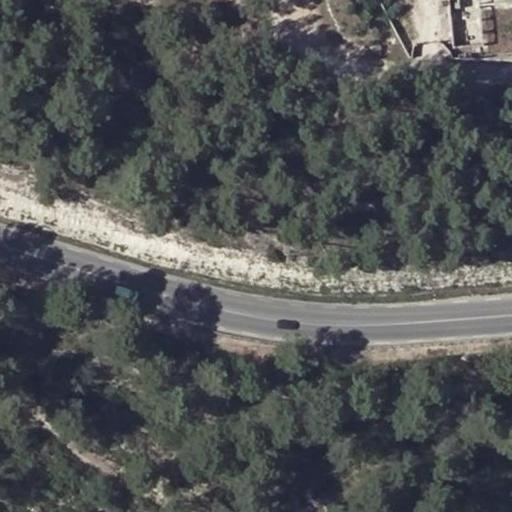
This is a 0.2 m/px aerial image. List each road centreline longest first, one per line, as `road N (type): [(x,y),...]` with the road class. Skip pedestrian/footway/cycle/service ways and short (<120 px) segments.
road 1 (tertiary): [(511,316),(337,323),(210,308),(0,245)]
road 2 (residential): [(511,76),(358,67),(287,34)]
